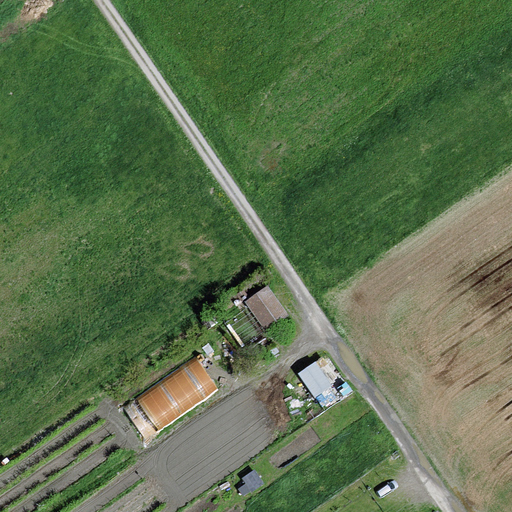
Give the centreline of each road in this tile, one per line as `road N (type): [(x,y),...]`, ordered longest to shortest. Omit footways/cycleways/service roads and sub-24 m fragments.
road 1 (track): [(97,0),(451,511)]
road 2 (track): [(332,338),(153,443)]
